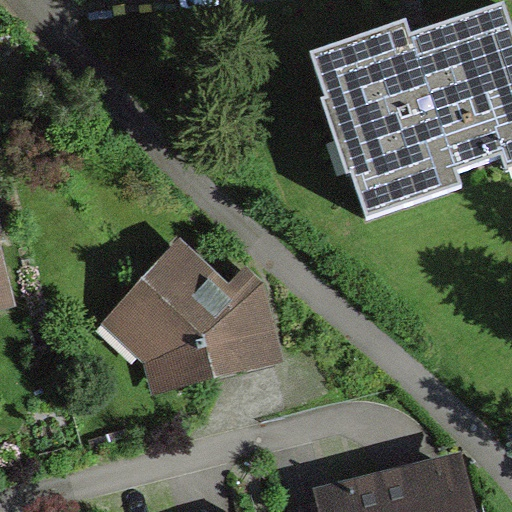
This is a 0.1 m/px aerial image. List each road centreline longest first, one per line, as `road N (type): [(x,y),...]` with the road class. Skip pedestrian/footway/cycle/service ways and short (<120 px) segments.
road 1 (residential): [(20,0),(170,164),(358,325),(511,472)]
road 2 (residential): [(383,416),(0,502)]
